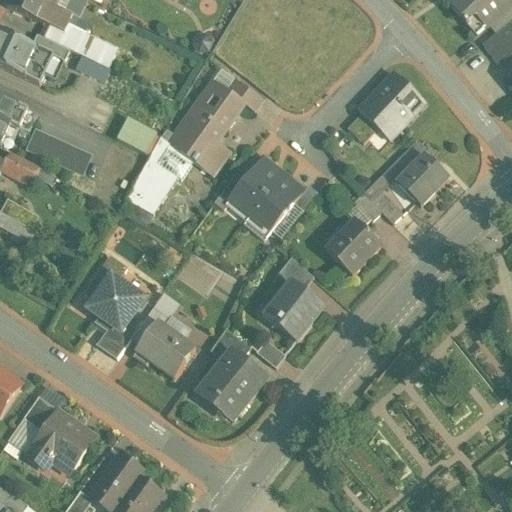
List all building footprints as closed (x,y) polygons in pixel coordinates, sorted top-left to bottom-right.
[(10,0),(6,10),(46,28),(41,40),(45,42),(58,48),(66,52),(130,83),(133,78),(112,67),(118,54),(69,29),(73,20),(55,11),(60,0),(10,0)] [(254,0),(240,17),(259,33),(286,0),(254,0)] [(332,11),(320,0),(298,0),(284,15),(306,37),(296,47),(320,72),(357,35),(332,10),(332,11)] [(511,0),(455,0),(449,6),(466,26),(465,26),(468,30),(469,29),(477,38),(488,28),(511,7),(511,0)] [(511,7),(488,28),(496,38),(511,24),(511,7)] [(511,24),(496,38),(483,48),(499,69),(511,58),(511,24)] [(33,46),(0,30),(0,74),(17,82),(21,73),(33,46)] [(45,42),(41,49),(33,46),(21,73),(29,76),(27,81),(40,87),(58,48),(45,42)] [(58,48),(40,87),(48,91),(66,52),(58,48)] [(426,106),(395,77),(372,102),(371,101),(361,112),(362,112),(360,115),(362,117),(377,132),(382,127),(395,139),(426,106)] [(91,117),(28,85),(22,97),(85,129),(91,117)] [(215,86),(174,144),(197,161),(194,166),(212,179),(230,155),(217,146),(244,108),(245,107),(230,96),(215,86)] [(263,104),(237,86),(230,96),(245,107),(244,108),(255,116),(263,104)] [(85,129),(22,97),(15,111),(18,112),(16,116),(76,146),(85,129)] [(15,111),(2,106),(0,110),(0,121),(11,126),(16,116),(18,112),(15,111)] [(377,132),(362,117),(353,126),(369,141),(377,132)] [(128,121),(119,143),(151,157),(160,135),(128,121)] [(84,179),(93,158),(37,132),(27,153),(84,179)] [(174,144),(171,148),(163,143),(163,142),(161,141),(159,145),(121,215),(122,216),(137,225),(144,214),(154,219),(179,182),(182,184),(194,166),(197,161),(174,144)] [(426,159),(398,187),(421,210),(449,182),(426,159)] [(39,175),(10,160),(1,177),(31,192),(39,175)] [(233,203),(228,210),(247,226),(285,178),(265,162),(250,181),(233,203)] [(240,172),(223,195),(233,203),(250,181),(240,172)] [(53,181),(45,177),(42,184),(49,188),(53,181)] [(285,178),(247,226),(267,242),(295,208),(306,195),(305,195),(285,178)] [(305,195),(306,195),(295,208),(304,215),(319,197),(309,190),(305,195)] [(403,219),(380,195),(371,204),(382,216),(394,228),(403,219)] [(371,204),(364,197),(353,207),(371,226),(382,216),(371,204)] [(0,219),(0,230),(31,242),(40,217),(6,204),(0,219)] [(358,228),(344,243),(341,240),(326,255),(352,280),(381,251),(358,228)] [(84,297),(95,305),(112,281),(118,285),(127,272),(111,261),(84,297)] [(314,282),(292,262),(278,280),(291,290),(291,289),(302,297),(314,282)] [(95,305),(89,314),(100,321),(95,327),(106,335),(107,336),(112,329),(122,336),(128,328),(144,303),(118,285),(112,281),(95,305)] [(302,297),(291,289),(291,290),(276,307),(279,309),(270,320),(281,329),(278,331),(297,346),(312,326),(322,312),(302,297)] [(138,335),(132,343),(142,350),(158,327),(164,331),(169,324),(153,313),(138,335)] [(164,331),(158,327),(142,350),(135,361),(148,370),(150,366),(176,384),(197,354),(164,331)] [(138,335),(128,328),(122,336),(112,329),(107,336),(106,335),(96,349),(117,364),(132,343),(138,335)] [(226,333),(210,356),(224,366),(231,357),(242,365),(252,353),(226,333)] [(286,360),(267,345),(257,357),(276,373),(286,360)] [(242,365),(231,357),(224,366),(200,398),(201,399),(205,394),(219,405),(215,410),(235,426),(266,385),(242,365)] [(0,420),(22,389),(0,373),(0,420)] [(40,402),(24,423),(40,434),(42,432),(46,435),(59,417),(54,414),(55,413),(40,402)] [(79,432),(59,417),(46,435),(28,460),(44,471),(49,463),(51,464),(53,460),(72,473),(70,476),(71,477),(95,443),(88,438),(87,440),(78,433),(79,432)] [(121,460),(91,502),(93,504),(104,511),(119,511),(140,483),(144,477),(121,460)] [(140,483),(119,511),(153,511),(162,499),(140,483)] [(81,496),(69,511),(87,511),(93,504),(91,502),(81,496)]
